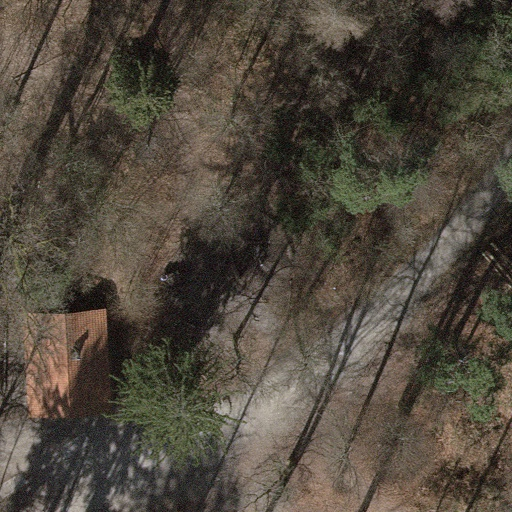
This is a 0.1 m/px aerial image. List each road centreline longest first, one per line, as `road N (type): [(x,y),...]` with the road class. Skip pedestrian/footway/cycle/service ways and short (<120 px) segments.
road 1 (track): [(511,167),(485,205),(300,386),(164,439),(59,511)]
road 2 (track): [(164,439),(0,447)]
